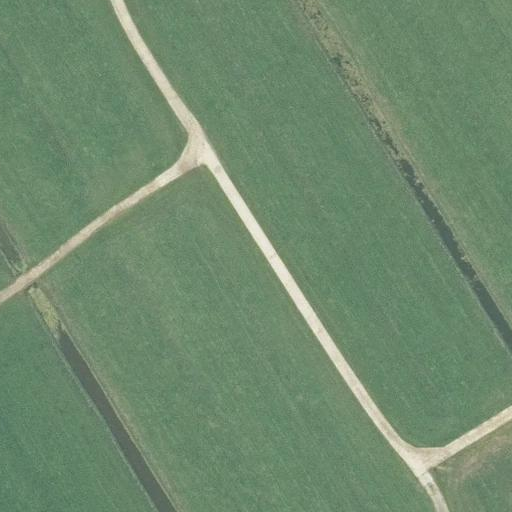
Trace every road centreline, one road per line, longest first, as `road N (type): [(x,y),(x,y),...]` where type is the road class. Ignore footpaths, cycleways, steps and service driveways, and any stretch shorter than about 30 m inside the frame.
road 1 (track): [(439,511),(114,0)]
road 2 (track): [(203,151),(0,298)]
